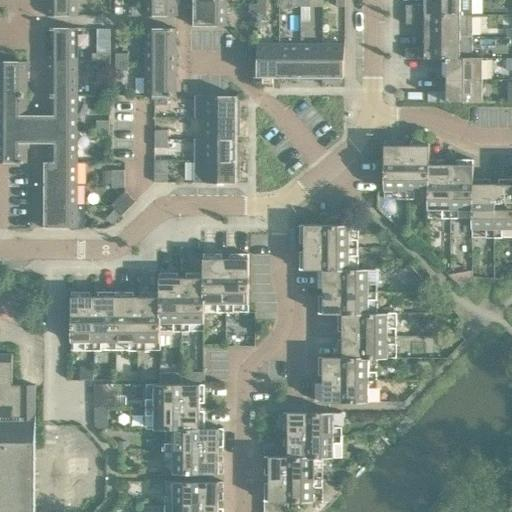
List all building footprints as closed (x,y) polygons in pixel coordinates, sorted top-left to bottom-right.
[(78,16),(77,0),(47,0),(47,16),(78,16)] [(175,0),(145,0),(145,16),(176,16),(175,0)] [(472,15),(472,0),(424,0),(425,5),(406,5),(406,14),(472,15)] [(258,16),(258,3),(257,3),(249,3),(249,16),(258,16)] [(258,16),(266,16),(267,3),(258,3),(258,16)] [(226,26),(226,4),(191,4),(191,15),(193,15),(193,26),(226,26)] [(128,15),(140,15),(140,6),(129,6),(128,15)] [(472,36),(472,15),(406,14),(406,24),(424,24),(424,36),(472,36)] [(47,61),(77,61),(77,28),(47,27),(47,61)] [(145,62),(176,62),(176,28),(145,28),(145,62)] [(472,57),(472,36),(424,36),(424,48),(406,48),(406,58),(428,58),(460,58),(460,57),(472,57)] [(257,44),(257,77),(267,77),(267,79),(280,80),(280,44),(257,44)] [(302,44),(280,44),(280,80),(291,79),(291,77),(301,77),(302,44)] [(322,44),(302,44),(301,77),(311,77),(311,80),(322,80),(322,44)] [(344,44),(322,44),(322,80),(334,80),(334,77),(344,77),(344,44)] [(97,61),(111,61),(111,53),(97,53),(97,61)] [(116,61),(129,61),(129,53),(116,53),(116,61)] [(482,80),(482,57),(472,57),(460,57),(460,58),(428,58),(428,67),(447,67),(447,79),(482,80)] [(27,61),(0,61),(0,94),(27,95),(27,61)] [(77,95),(77,61),(47,61),(47,95),(77,95)] [(97,61),(98,70),(111,70),(111,61),(97,61)] [(116,70),(129,70),(129,61),(116,61),(116,70)] [(176,62),(145,62),(145,96),(175,96),(176,62)] [(482,102),(482,80),(447,79),(447,91),(428,91),(428,102),(482,102)] [(0,128),(27,129),(27,95),(0,94),(0,128)] [(47,128),(77,128),(77,95),(47,95),(47,128)] [(204,95),(204,96),(204,116),(240,116),(240,106),(237,106),(237,95),(204,95)] [(168,97),(155,97),(155,105),(168,105),(168,97)] [(204,116),(204,138),(237,138),(237,129),(240,129),(240,116),(204,116)] [(97,129),(110,129),(110,120),(97,120),(97,129)] [(0,162),(27,163),(27,129),(0,128),(0,162)] [(77,128),(47,128),(47,162),(77,162),(77,128)] [(110,137),(110,129),(97,129),(97,137),(110,137)] [(156,139),(168,139),(168,130),(155,130),(156,139)] [(204,138),(204,160),(240,161),(240,149),(237,149),(237,138),(204,138)] [(168,139),(156,139),(156,147),(168,147),(168,139)] [(384,199),(406,199),(407,145),(398,145),(398,140),(384,140),(384,199)] [(429,159),(429,140),(416,140),(416,145),(407,145),(406,199),(428,199),(429,159)] [(441,164),(441,159),(429,159),(428,199),(428,218),(450,218),(451,164),(441,164)] [(472,179),(473,179),(473,159),(460,159),(460,164),(451,164),(450,218),(472,218),(472,179)] [(204,160),(204,182),(237,182),(237,172),(240,172),(240,161),(204,160)] [(42,183),(77,183),(77,162),(47,162),(45,162),(45,172),(42,172),(42,183)] [(113,187),(125,187),(125,170),(113,170),(113,187)] [(155,182),(168,182),(168,173),(155,173),(155,182)] [(511,178),(504,179),(504,184),(495,184),(494,237),(511,237),(511,178)] [(495,184),(485,183),(485,179),(473,179),(472,179),(472,218),(472,237),(494,237),(495,184)] [(44,205),(77,205),(77,183),(42,183),(42,195),(45,195),(44,205)] [(122,215),(136,201),(125,191),(112,205),(115,209),(122,215)] [(77,228),(77,205),(44,205),(44,215),(42,215),(42,227),(77,228)] [(113,224),(122,215),(115,209),(107,218),(113,224)] [(304,238),(304,247),(358,247),(358,225),(300,224),(300,238),(304,238)] [(299,270),(319,270),(319,269),(358,269),(358,247),(304,247),(304,256),(300,256),(299,270)] [(204,253),(204,272),(204,312),(226,312),(226,258),(217,258),(217,253),(204,253)] [(235,258),(226,258),(226,312),(249,312),(249,253),(235,253),(235,258)] [(323,282),(323,291),(377,292),(377,269),(358,269),(319,269),(319,270),(319,282),(323,282)] [(160,331),(182,331),(182,277),(173,277),(173,272),(159,272),(159,292),(160,292),(160,331)] [(182,277),(182,331),(204,331),(204,312),(204,272),(191,272),(191,277),(182,277)] [(71,350),(94,350),(94,296),(85,296),(85,291),(71,291),(71,350)] [(94,350),(116,350),(116,291),(103,291),(103,296),(94,296),(94,350)] [(116,350),(138,350),(138,296),(129,296),(129,292),(116,291),(116,350)] [(377,313),(377,292),(323,291),(323,300),(319,300),(319,314),(338,314),(338,313),(377,314),(377,313)] [(147,296),(138,296),(138,350),(160,350),(160,331),(160,292),(159,292),(147,292),(147,296)] [(343,326),(342,335),(396,336),(396,313),(377,313),(377,314),(338,313),(338,314),(338,326),(343,326)] [(338,344),(338,357),(377,357),(377,358),(396,358),(396,336),(342,335),(342,344),(338,344)] [(0,511),(35,511),(36,385),(12,385),(12,353),(0,353),(0,511)] [(323,370),(323,379),(377,379),(377,358),(377,357),(338,357),(318,356),(318,370),(323,370)] [(323,388),(318,388),(318,402),(377,402),(377,379),(323,379),(323,388)] [(146,407),(200,407),(200,398),(205,398),(205,384),(146,384),(146,407)] [(200,416),(200,407),(146,407),(146,429),(165,429),(205,429),(205,428),(205,416),(200,416)] [(288,425),(288,434),(342,435),(342,412),(284,412),(283,425),(288,425)] [(165,429),(165,451),(219,451),(219,442),(224,442),(224,428),(205,428),(205,429),(165,429)] [(283,444),(283,456),(283,457),(323,457),(342,457),(342,435),(288,434),(288,444),(283,444)] [(219,451),(165,451),(165,473),(224,473),(224,460),(219,460),(219,451)] [(269,469),(269,478),(323,479),(323,457),(283,457),(283,456),(264,456),(264,469),(269,469)] [(264,501),(289,501),(323,501),(323,479),(269,478),(269,488),(264,488),(264,501)] [(165,504),(219,504),(219,495),(224,495),(224,481),(165,481),(165,504)] [(289,511),(289,501),(265,502),(264,511),(289,511)]
